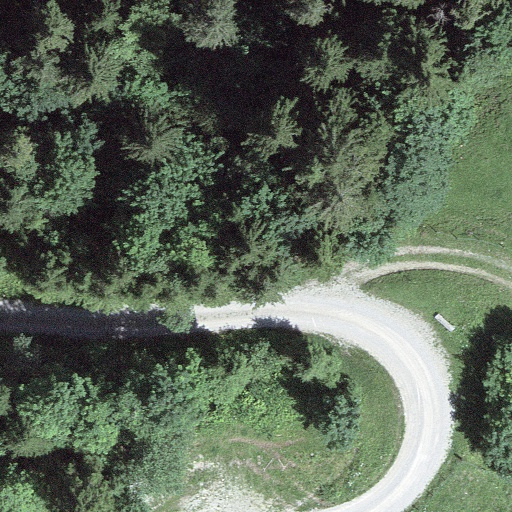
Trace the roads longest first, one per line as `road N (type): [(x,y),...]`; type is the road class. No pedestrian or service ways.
road 1 (track): [(367,511),(397,498),(432,424),(421,368),(398,332),(354,314),(72,328),(0,318)]
road 2 (track): [(269,318),(371,261),(486,263),(511,274)]
